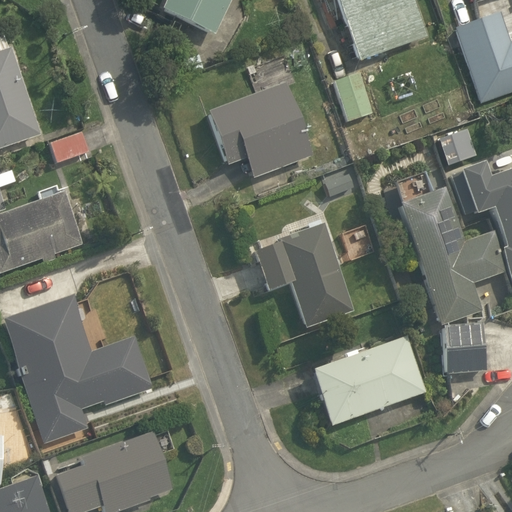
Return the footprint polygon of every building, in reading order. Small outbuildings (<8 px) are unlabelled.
[(231,0),(165,0),(161,10),(215,36),(231,0)] [(336,0),(358,61),(425,37),(412,0),(336,0)] [(499,13),(453,28),(479,104),(511,92),(511,41),(509,43),(499,13)] [(0,149),(40,136),(11,48),(7,49),(3,37),(0,37),(0,149)] [(286,83),(207,112),(227,166),(245,159),(253,178),(313,156),(286,83)] [(89,153),(81,133),(48,145),(56,165),(89,153)] [(504,248),(499,249),(511,285),(511,168),(487,177),(482,163),(458,171),(474,215),(490,209),(504,248)] [(443,188),(397,204),(440,326),(482,312),(472,284),(504,273),(490,233),(462,242),(443,188)] [(63,192),(0,214),(0,274),(41,260),(43,265),(56,260),(54,255),(82,245),(63,192)] [(354,312),(323,223),(275,240),(276,244),(253,252),(267,291),(290,283),(306,329),(354,312)] [(361,230),(341,239),(351,262),(371,253),(361,230)] [(72,296),(1,321),(44,444),(87,429),(81,410),(103,403),(104,407),(152,390),(133,337),(91,351),(72,296)] [(482,323),(441,326),(445,374),(486,371),(482,323)] [(330,427),(425,392),(406,337),(310,370),(330,427)] [(172,490),(152,432),(79,458),(82,465),(54,475),(66,511),(89,511),(101,508),(102,511),(117,511),(150,501),(149,498),(172,490)] [(49,511),(36,476),(0,489),(0,511),(49,511)]
